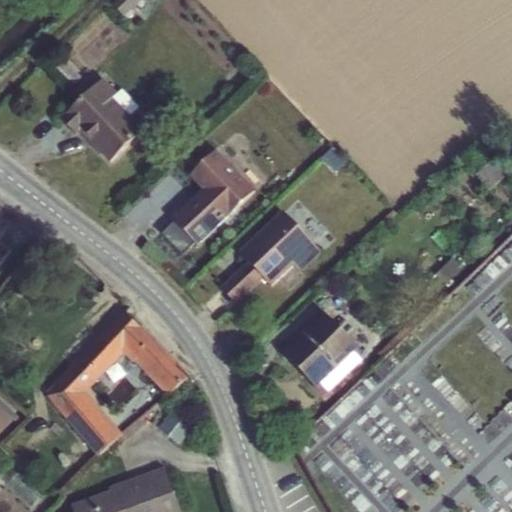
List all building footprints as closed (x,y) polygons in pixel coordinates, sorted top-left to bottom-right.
[(130,18),(150,0),(118,0),(116,2),(130,18)] [(93,89),(85,82),(70,96),(79,104),(60,120),(77,137),(80,134),(110,165),(144,132),(114,100),(118,96),(103,80),(93,89)] [(160,237),(183,261),(254,192),(216,152),(190,177),(203,191),(171,221),(160,237)] [(248,264),(221,290),(235,305),(262,279),(271,288),(293,266),(301,274),(321,254),(283,214),(240,255),(248,264)] [(0,266),(10,253),(0,244),(0,266)] [(45,396),(98,459),(123,436),(87,394),(124,356),(169,397),(191,378),(153,338),(125,317),(133,307),(126,302),(109,321),(111,324),(45,396)] [(280,352),(319,395),(363,354),(322,312),(280,352)] [(3,397),(0,399),(0,429),(4,434),(22,414),(3,397)] [(0,473),(12,460),(0,448),(0,473)] [(180,511),(165,468),(109,489),(110,493),(71,507),(72,511),(180,511)]
